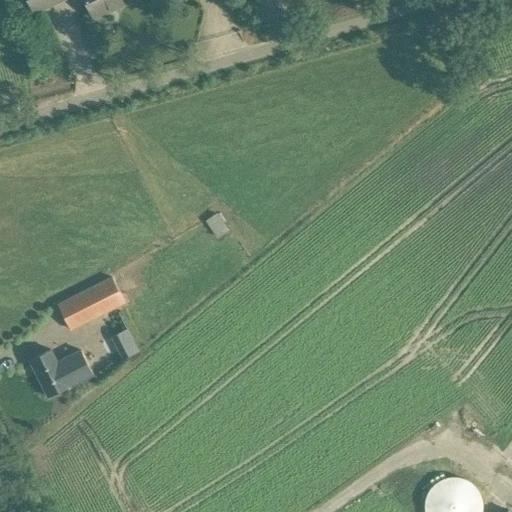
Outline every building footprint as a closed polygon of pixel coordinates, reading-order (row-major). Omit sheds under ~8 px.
[(29,0),(35,12),(61,0),(29,0)] [(86,0),(94,17),(132,0),(86,0)] [(217,213),(206,221),(219,238),(230,230),(217,213)] [(113,277),(59,304),(72,330),(126,303),(113,277)] [(125,359),(143,351),(133,327),(114,335),(125,359)] [(51,349),(48,350),(31,359),(49,396),(75,383),(94,373),(82,349),(63,359),(58,362),(51,349)] [(455,477),(450,477),(445,479),(440,481),(436,484),(433,487),(430,491),(428,496),(426,501),(426,506),(426,510),(426,511),(482,511),(483,510),(483,505),(483,501),(482,496),(479,491),(477,487),(473,484),(469,481),(464,479),(460,477),(455,477)]
